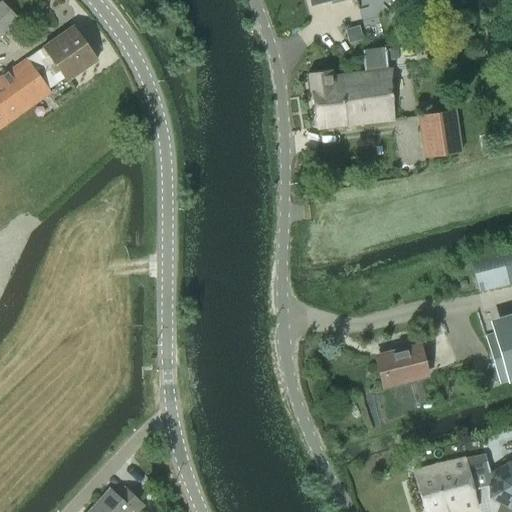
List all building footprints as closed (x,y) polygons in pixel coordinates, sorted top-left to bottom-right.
[(0,36),(19,19),(2,2),(0,3),(0,36)] [(72,27),(43,47),(0,76),(0,128),(50,93),(47,88),(63,76),(67,81),(96,61),(72,27)] [(308,73),(315,131),(395,121),(388,67),(387,67),(384,48),(361,50),(364,72),(333,75),(332,70),(308,73)] [(455,111),(417,115),(423,158),(460,154),(455,111)] [(511,243),(467,255),(477,294),(478,294),(511,284),(511,243)] [(511,328),(492,334),(506,382),(511,380),(511,328)] [(376,357),(383,386),(425,376),(418,347),(376,357)] [(413,472),(423,511),(460,511),(477,508),(464,458),(413,472)] [(511,462),(508,460),(486,473),(487,499),(510,511),(511,509),(511,462)] [(87,511),(129,511),(131,511),(132,511),(140,511),(145,507),(124,488),(116,496),(108,489),(87,511)]
